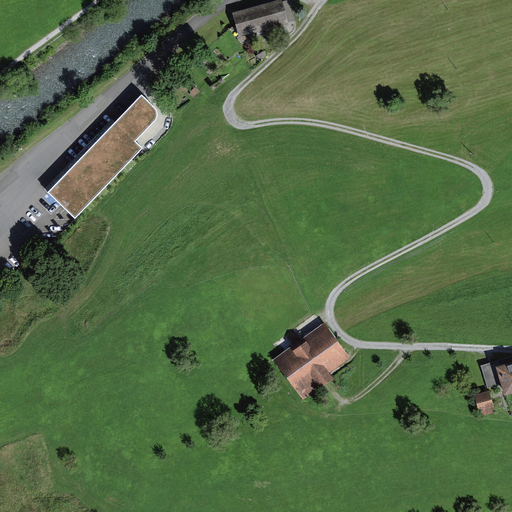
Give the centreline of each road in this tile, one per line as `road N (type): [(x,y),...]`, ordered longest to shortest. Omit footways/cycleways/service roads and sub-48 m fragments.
road 1 (track): [(511,350),(356,343),(333,324),(329,308),(340,287),(470,214),(487,188),(464,163),(349,129),(232,119),(235,92),(322,0)]
road 2 (track): [(0,75),(101,0)]
